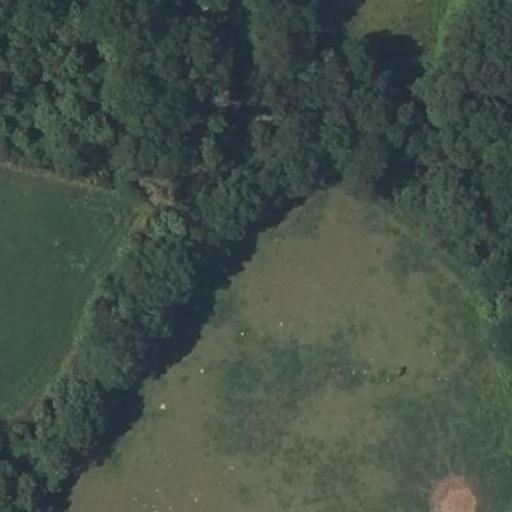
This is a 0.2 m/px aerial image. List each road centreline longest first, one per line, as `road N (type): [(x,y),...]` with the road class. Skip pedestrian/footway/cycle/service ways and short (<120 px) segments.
road 1 (unclassified): [(0,470),(45,444),(139,279),(210,201),(303,120)]
road 2 (track): [(469,189),(461,127),(482,45),(507,0)]
road 3 (track): [(303,120),(424,177),(469,189)]
